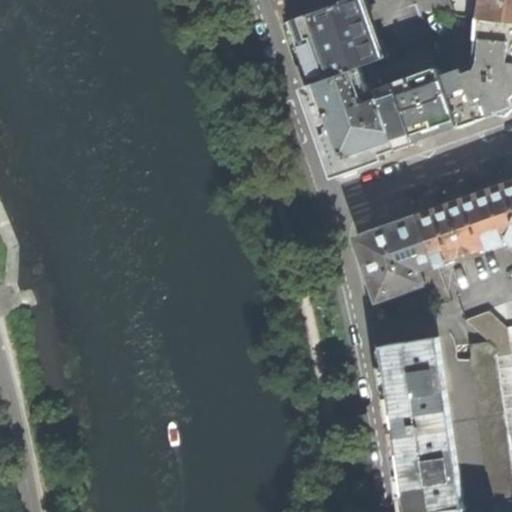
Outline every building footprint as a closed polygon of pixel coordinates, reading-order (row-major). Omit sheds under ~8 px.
[(296,54),(308,87),(360,69),(382,60),(361,0),(351,0),(344,3),(342,0),(277,0),(278,2),(296,54)] [(416,0),(421,11),(453,16),(447,0),(416,0)] [(511,0),(484,0),(483,18),(511,22),(511,0)] [(511,22),(483,18),(478,18),(477,64),(473,70),(443,80),(460,129),(511,110),(511,22)] [(326,137),(338,172),(399,151),(379,96),(377,90),(368,91),(360,69),(308,87),(326,137)] [(437,138),(460,129),(443,80),(441,76),(379,96),(399,151),(437,138)] [(511,185),(469,200),(388,228),(356,239),(380,300),(424,283),(421,267),(511,238),(511,185)] [(475,357),(471,361),(490,502),(493,503),(493,511),(511,511),(511,327),(495,330),(497,349),(488,341),(472,343),(475,357)] [(408,509),(411,511),(427,511),(456,508),(433,338),(385,344),(391,389),(402,466),(408,509)]
